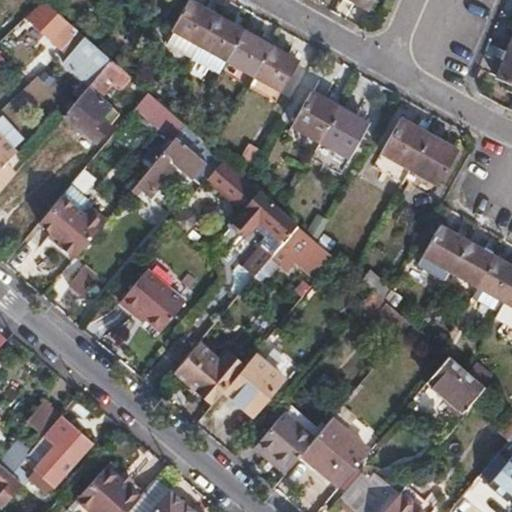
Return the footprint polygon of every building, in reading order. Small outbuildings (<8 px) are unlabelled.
[(347,0),(367,11),(373,0),(347,0)] [(43,2),(26,18),(53,42),(54,42),(64,51),(65,50),(81,35),(78,32),(43,2)] [(165,45),(192,60),(221,76),(222,74),(228,61),(255,77),(282,91),(297,62),(272,48),(244,33),(216,17),(189,2),(165,45)] [(91,34),(86,40),(94,46),(99,40),(91,34)] [(81,35),(65,50),(72,56),(64,65),(83,83),(89,88),(111,61),(94,46),(86,40),(81,35)] [(511,44),(510,49),(497,79),(511,84),(511,44)] [(78,100),(64,117),(97,143),(119,116),(106,104),(129,77),(111,61),(89,88),(78,100)] [(83,83),(73,95),(78,100),(89,88),(83,83)] [(286,138),(314,153),(321,142),(350,158),(368,125),(339,109),(311,93),(286,138)] [(148,94),(142,100),(136,107),(174,141),(176,138),(180,134),(186,128),(148,94)] [(375,169),(402,184),(404,180),(433,197),(458,152),(429,136),(402,121),(375,169)] [(180,134),(176,138),(206,165),(194,180),(202,187),(208,179),(223,160),(213,151),(186,128),(180,134)] [(174,141),(131,192),(138,197),(142,191),(151,199),(178,167),(194,180),(206,165),(176,138),(174,141)] [(0,167),(3,165),(14,154),(12,152),(0,139),(0,167)] [(114,140),(97,149),(107,167),(124,157),(114,140)] [(223,160),(208,179),(244,212),(214,246),(223,254),(237,237),(250,227),(253,230),(259,223),(280,241),(295,224),(285,214),(282,211),(247,181),(223,160)] [(3,165),(0,167),(0,184),(12,174),(3,165)] [(66,190),(60,198),(78,214),(85,213),(89,209),(66,190)] [(142,191),(138,197),(146,204),(151,199),(142,191)] [(78,214),(60,198),(39,222),(51,232),(59,239),(55,243),(75,260),(91,241),(106,223),(89,209),(85,213),(78,214)] [(317,242),(299,226),(283,243),(322,276),(337,258),(317,242)] [(416,265),(445,282),(473,297),(500,312),(496,320),(511,328),(511,267),(495,258),(466,243),(438,227),(416,265)] [(59,239),(51,232),(47,236),(55,243),(59,239)] [(248,271),(255,278),(273,256),(266,250),(248,271)] [(85,269),(70,286),(81,296),(96,278),(85,269)] [(118,302),(131,313),(134,310),(144,319),(159,331),(182,302),(145,270),(118,302)] [(363,281),(373,290),(383,299),(390,286),(372,270),(363,281)] [(378,316),(401,337),(412,324),(388,304),(378,316)] [(134,310),(131,313),(141,322),(144,319),(134,310)] [(197,346),(173,374),(213,408),(226,392),(245,368),(229,354),(220,365),(197,346)] [(256,356),(245,368),(226,392),(253,414),(283,379),(256,356)] [(450,357),(430,382),(464,412),(485,388),(467,373),(450,357)] [(290,406),(259,443),(290,469),(303,454),(321,432),(290,406)] [(342,407),(321,432),(303,454),(341,487),(370,453),(344,431),(355,419),(342,407)] [(55,422),(41,410),(32,423),(45,433),(55,422)] [(25,458),(31,451),(17,440),(0,461),(12,472),(25,458)] [(254,449),(285,475),(290,469),(259,443),(254,449)] [(20,479),(32,464),(25,458),(12,472),(20,479)] [(0,505),(2,507),(24,483),(20,479),(12,472),(0,461),(0,505)] [(91,511),(125,511),(140,495),(106,464),(75,499),(91,511)] [(384,511),(400,494),(377,474),(371,481),(364,476),(334,511),(384,511)] [(172,511),(182,502),(167,490),(147,511),(172,511)] [(421,511),(400,494),(384,511),(421,511)] [(193,511),(182,502),(172,511),(193,511)]
